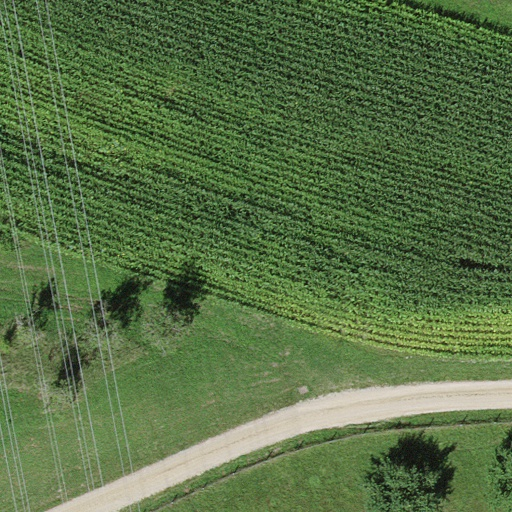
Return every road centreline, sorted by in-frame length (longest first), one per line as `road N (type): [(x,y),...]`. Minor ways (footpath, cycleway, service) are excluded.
road 1 (track): [(511,399),(398,403),(283,425),(78,511)]
road 2 (track): [(398,403),(262,323),(0,221)]
